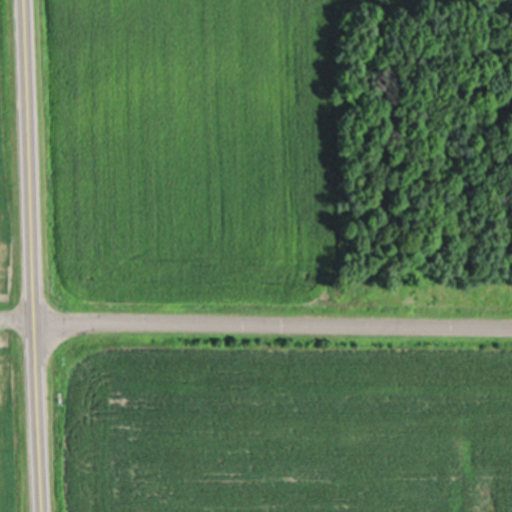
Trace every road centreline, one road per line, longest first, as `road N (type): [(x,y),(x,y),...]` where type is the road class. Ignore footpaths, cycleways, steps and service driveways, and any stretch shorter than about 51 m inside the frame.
road 1 (secondary): [(46,511),(26,0)]
road 2 (residential): [(511,322),(0,314)]
